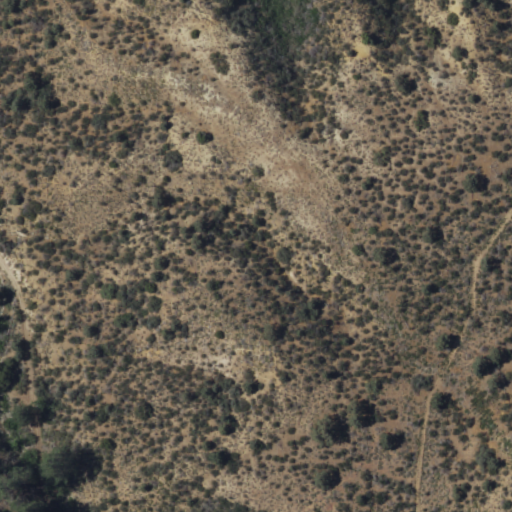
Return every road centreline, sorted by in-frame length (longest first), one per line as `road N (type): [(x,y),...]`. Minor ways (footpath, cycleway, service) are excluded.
road 1 (track): [(51,0),(136,71),(248,128),(439,360)]
road 2 (track): [(511,198),(482,240),(462,326),(433,369),(417,422),(416,511)]
